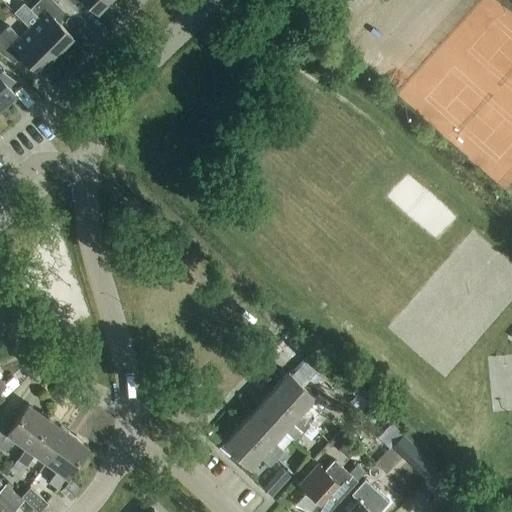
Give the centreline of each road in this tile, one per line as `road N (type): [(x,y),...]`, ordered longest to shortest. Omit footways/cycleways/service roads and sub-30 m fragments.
road 1 (residential): [(118,446),(125,367),(93,256),(86,166)]
road 2 (residential): [(86,166),(112,102),(216,0)]
road 3 (unknown): [(0,364),(118,446)]
road 4 (residential): [(180,481),(187,458),(262,372)]
